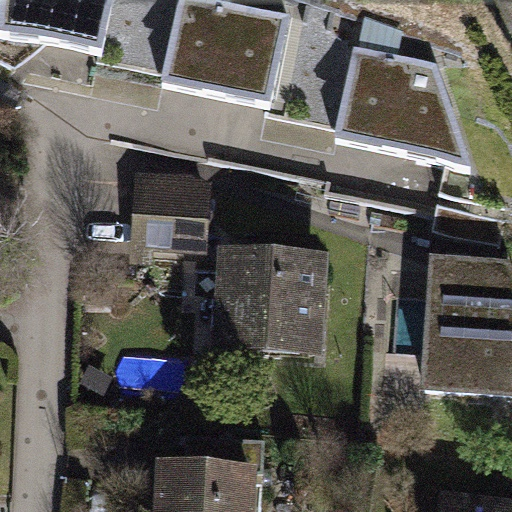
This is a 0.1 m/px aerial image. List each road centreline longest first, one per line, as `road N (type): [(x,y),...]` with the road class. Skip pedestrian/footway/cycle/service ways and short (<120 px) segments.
road 1 (residential): [(35,335),(49,135)]
road 2 (residential): [(27,511),(35,335)]
